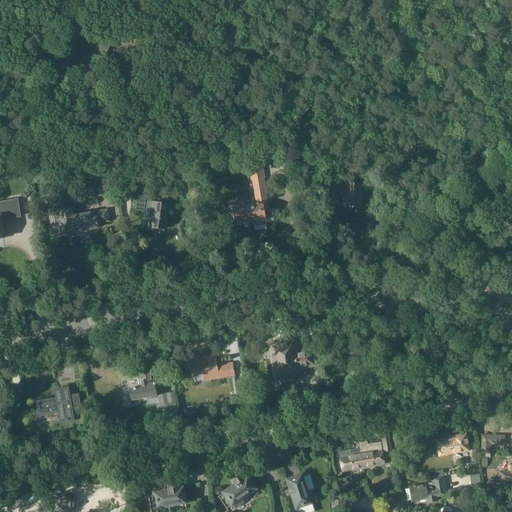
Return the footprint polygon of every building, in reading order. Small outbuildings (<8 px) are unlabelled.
[(127,19),(119,14),(110,28),(118,33),(127,19)] [(84,26),(75,43),(88,51),(104,59),(114,42),(90,29),(84,26)] [(254,227),(266,225),(265,218),(273,216),(271,209),(268,210),(263,179),(264,178),(261,159),(234,163),(235,171),(249,169),(251,181),(253,180),(256,205),(230,209),(231,215),(233,215),(234,221),(241,220),(241,223),(254,221),(254,227)] [(344,191),(344,206),(360,206),(361,185),(348,184),(348,186),(333,185),(334,178),(316,177),(315,192),(333,193),(333,191),(344,191)] [(119,192),(131,190),(129,178),(116,180),(119,192)] [(114,182),(94,185),(96,197),(116,193),(114,182)] [(147,226),(164,228),(167,205),(153,203),(152,204),(145,203),(146,197),(138,195),(136,210),(149,212),(148,216),(148,217),(147,226)] [(0,239),(4,238),(3,231),(4,231),(3,230),(2,223),(2,222),(1,222),(1,219),(6,218),(6,219),(20,217),(17,199),(0,202),(0,239)] [(57,204),(48,206),(52,229),(61,228),(62,229),(63,234),(64,234),(64,236),(77,233),(77,231),(97,228),(97,224),(98,224),(98,223),(107,221),(106,210),(72,216),(70,208),(61,209),(60,204),(57,204)] [(280,345),(280,344),(270,345),(275,377),(283,375),(285,382),(293,380),(292,374),(300,373),(299,367),(314,364),(311,351),(297,354),(294,341),(285,343),(285,345),(280,345)] [(205,380),(234,375),(232,363),(217,366),(215,355),(199,358),(199,355),(187,357),(189,366),(192,365),(194,377),(195,376),(204,374),(205,380)] [(130,400),(156,396),(154,384),(156,384),(155,383),(156,383),(154,366),(137,369),(139,380),(139,381),(141,381),(142,387),(135,388),(135,387),(133,388),(129,389),(130,400)] [(243,380),(235,381),(237,396),(246,395),(243,380)] [(161,425),(179,422),(174,392),(159,395),(161,407),(158,407),(161,425)] [(37,407),(38,414),(47,412),(47,411),(59,409),(59,412),(60,415),(61,420),(65,420),(68,420),(68,419),(72,418),(72,413),(71,409),(71,408),(80,406),(79,401),(79,400),(78,400),(77,394),(68,395),(68,394),(56,395),(57,396),(57,397),(37,400),(37,401),(38,405),(37,405),(37,407)] [(23,435),(12,437),(14,450),(26,447),(23,435)] [(453,439),(437,442),(439,456),(469,450),(466,435),(452,437),(453,439)] [(482,435),(481,453),(488,454),(488,444),(504,444),(504,436),(482,435)] [(389,438),(382,439),(384,453),(392,452),(389,438)] [(380,444),(359,448),(363,468),(384,464),(380,444)] [(327,453),(325,446),(317,448),(319,455),(327,453)] [(342,471),(363,468),(359,448),(332,453),(332,474),(335,474),(342,471)] [(511,459),(510,459),(509,472),(498,472),(498,481),(501,481),(509,481),(509,480),(511,480),(511,459)] [(314,511),(311,502),(316,501),(312,489),(306,491),(301,475),(287,480),(290,489),(285,491),(286,496),(291,494),(297,511),(314,511)] [(239,482),(236,477),(232,481),(235,485),(218,497),(228,511),(229,511),(227,508),(232,505),(234,508),(234,507),(244,501),(242,498),(256,489),(247,476),(239,482)] [(444,476),(432,478),(433,485),(446,483),(444,476)] [(434,491),(436,491),(447,489),(446,483),(433,485),(433,487),(434,491)] [(185,502),(182,488),(173,490),(172,484),(167,485),(168,491),(147,495),(148,495),(150,511),(151,511),(151,509),(157,508),(157,511),(169,511),(169,505),(185,502)] [(433,487),(417,489),(410,491),(412,500),(419,499),(427,497),(428,500),(437,500),(437,497),(436,491),(434,491),(433,487)] [(73,511),(75,497),(57,495),(55,510),(73,511)]
